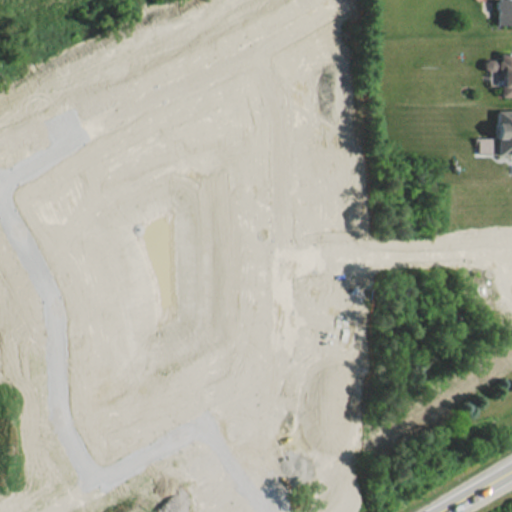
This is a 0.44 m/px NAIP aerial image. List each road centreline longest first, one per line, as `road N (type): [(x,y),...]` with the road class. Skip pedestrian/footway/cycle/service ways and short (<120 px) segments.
road 1 (residential): [(91,487),(53,414),(46,300),(0,212),(28,169),(72,137),(341,4)]
road 2 (residential): [(48,511),(247,400),(271,374),(280,336),(276,128),(245,57)]
road 3 (residential): [(280,260),(511,254)]
